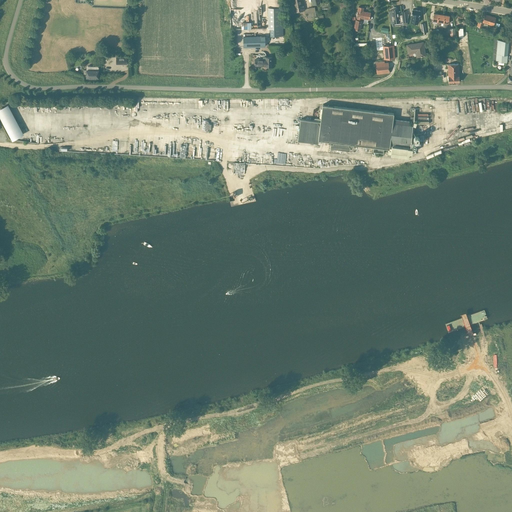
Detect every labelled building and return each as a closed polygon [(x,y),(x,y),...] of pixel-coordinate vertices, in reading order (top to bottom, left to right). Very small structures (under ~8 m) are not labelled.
[(304,11),(301,0),(290,0),(293,13),(304,11)] [(269,28),(271,28),(271,36),(283,36),(283,28),(283,6),(269,7),(269,28)] [(357,20),(356,20),(354,29),(360,30),(362,19),(369,20),(370,13),(362,12),(363,8),(358,7),(358,11),(357,11),(356,17),(357,18),(357,20)] [(390,24),(399,22),(397,8),(392,9),(392,10),(389,11),(389,14),(390,24)] [(420,11),(412,10),(411,16),(412,16),(411,22),(412,23),(416,24),(416,23),(418,23),(419,17),(420,11)] [(496,18),(485,14),(483,22),(493,26),(496,18)] [(265,36),(243,36),(243,47),(252,47),(265,46),(265,36)] [(509,41),(498,40),(496,62),(507,63),(509,41)] [(425,56),(423,42),(407,45),(408,53),(418,52),(418,57),(425,56)] [(395,58),(394,45),(383,46),(384,59),(395,58)] [(255,59),(255,66),(266,66),(271,67),(272,57),(265,57),(265,56),(261,55),(261,59),(255,59)] [(389,73),(388,63),(376,64),(377,74),(389,73)] [(459,82),(458,64),(448,64),(449,83),(459,82)] [(98,66),(88,66),(87,67),(86,70),(84,70),(84,74),(86,74),(86,78),(98,78),(98,70),(99,70),(99,67),(98,66)] [(394,113),(323,104),(321,121),(300,119),(298,140),(318,143),(319,139),(329,140),(328,144),(331,144),(330,148),(349,150),(350,146),(354,147),(354,143),(369,145),(369,146),(374,146),(373,151),(383,152),(384,147),(388,148),(389,148),(390,147),(392,148),(391,154),(408,156),(409,153),(412,153),(413,148),(410,147),(413,125),(409,125),(409,121),(401,120),(401,117),(395,116),(394,123),(393,123),(394,113)] [(22,133),(8,106),(0,110),(0,112),(13,137),(22,133)]
